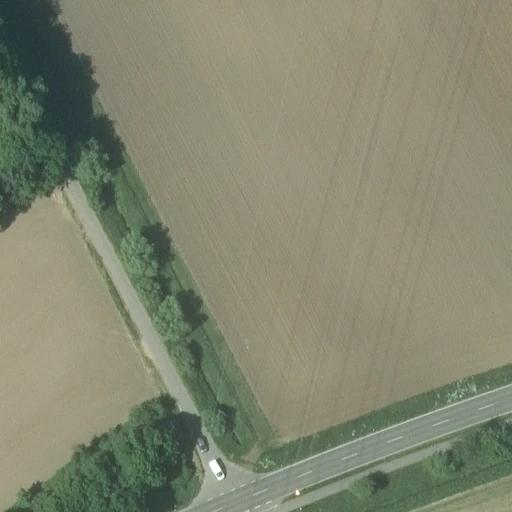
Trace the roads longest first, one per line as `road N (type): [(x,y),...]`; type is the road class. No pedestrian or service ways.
road 1 (unclassified): [(0,44),(235,499)]
road 2 (secondary): [(235,499),(511,401)]
